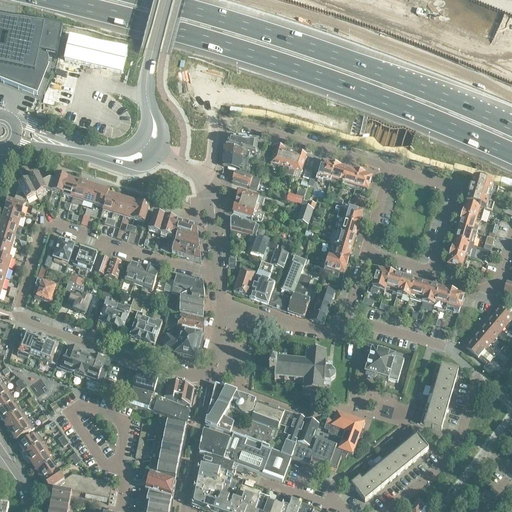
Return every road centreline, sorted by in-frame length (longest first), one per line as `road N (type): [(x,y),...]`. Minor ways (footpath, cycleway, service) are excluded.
road 1 (motorway): [(63,0),(367,92),(511,154)]
road 2 (motorway): [(511,122),(318,47),(161,0)]
road 3 (motorway): [(229,0),(511,103)]
road 4 (residential): [(15,317),(46,222),(217,274)]
road 5 (residential): [(391,169),(257,128),(209,123)]
road 6 (residential): [(387,511),(448,458),(478,378)]
road 7 (residential): [(221,302),(204,378),(126,357)]
road 8 (residential): [(347,319),(341,334),(328,336),(221,302)]
road 9 (motorway): [(511,46),(394,0)]
